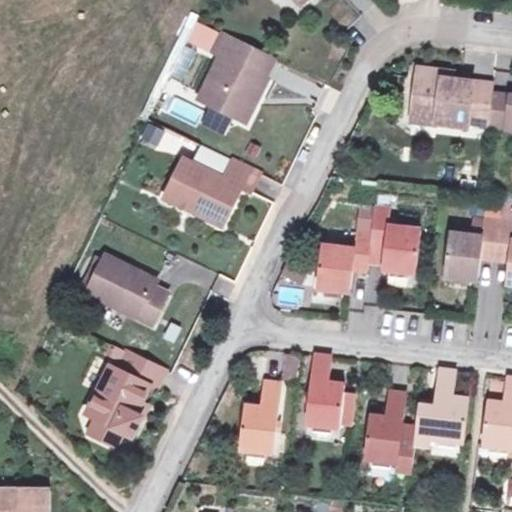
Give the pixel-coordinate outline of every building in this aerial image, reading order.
[(270,0),(280,10),(291,0),(270,0)] [(291,0),(306,17),(324,0),(291,0)] [(225,41),(202,29),(196,41),(219,52),(225,41)] [(272,87),(281,69),(225,41),(219,52),(215,59),(227,66),(206,108),(253,132),(261,114),(258,112),(262,104),(265,106),(274,89),(272,87)] [(474,135),(492,138),(496,107),(497,99),(461,94),(450,93),(451,85),(424,82),(418,127),(420,128),(442,130),(441,136),(473,141),(474,135)] [(462,87),(451,85),(450,93),(461,94),(462,87)] [(511,109),(496,107),(492,138),(511,140),(511,109)] [(159,146),(164,129),(147,124),(142,141),(159,146)] [(418,134),(441,136),(442,130),(420,128),(418,134)] [(255,203),(265,183),(238,170),(229,188),(190,169),(173,202),(198,214),(196,220),(228,236),(246,198),(255,203)] [(171,207),(196,220),(198,214),(173,202),(171,207)] [(511,213),(506,213),(503,234),(500,263),(511,264),(511,271),(511,272),(509,295),(511,295),(511,213)] [(395,220),(380,218),(377,244),(376,248),(391,249),(390,257),(388,272),(387,279),(420,283),(425,241),(393,236),(395,220)] [(478,230),(475,247),(485,248),(487,232),(478,230)] [(484,261),(500,263),(503,234),(487,232),(485,248),(475,247),(454,244),(449,287),(480,291),(483,268),(484,261)] [(358,271),(373,273),(373,270),(375,255),(376,248),(377,244),(360,242),(358,259),(327,254),(322,297),(354,301),(357,278),(358,271)] [(376,248),(375,255),(390,257),(391,249),(376,248)] [(390,257),(375,255),(373,270),(388,272),(390,257)] [(484,261),(483,268),(498,271),(500,263),(484,261)] [(511,264),(500,263),(498,271),(511,272),(511,271),(511,264)] [(162,290),(111,264),(108,269),(96,296),(93,301),(158,333),(173,304),(158,296),(162,290)] [(89,293),(96,296),(108,269),(102,266),(89,293)] [(358,271),(357,278),(372,281),(373,273),(358,271)] [(158,399),(168,377),(133,359),(122,379),(117,377),(105,401),(101,399),(91,420),(100,425),(93,440),(119,453),(126,440),(135,444),(142,430),(137,427),(152,396),(158,399)] [(300,367),(292,366),(289,390),(297,390),(300,367)] [(331,394),(334,367),(318,366),(309,434),(341,438),(341,436),(354,437),(358,403),(346,401),(347,396),(331,394)] [(456,409),(459,383),(442,381),(438,412),(438,419),(422,417),(419,438),(418,445),(418,454),(433,456),(435,449),(465,453),(470,410),(456,409)] [(511,389),(510,389),(506,415),(490,413),(484,455),(511,458),(511,389)] [(275,462),(285,394),(267,392),(263,418),(248,416),(243,458),(275,462)] [(397,481),(413,484),(418,454),(418,445),(405,443),(405,437),(410,406),(391,403),(388,429),(374,427),(368,470),(398,474),(397,481)] [(438,412),(423,410),(422,417),(438,419),(438,412)] [(52,511),(53,498),(0,497),(0,511),(52,511)]
